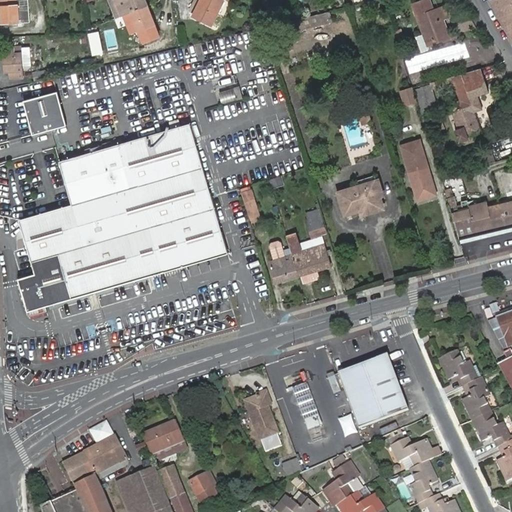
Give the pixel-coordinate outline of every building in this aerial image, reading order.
[(3,0),(4,22),(20,22),(28,21),(27,0),(3,0)] [(106,0),(114,20),(124,16),(129,13),(146,7),(143,0),(106,0)] [(192,12),(198,0),(192,0),(188,10),(192,12)] [(210,24),(221,0),(198,0),(192,12),(191,15),(210,24)] [(433,10),(429,0),(425,0),(412,5),(423,35),(427,46),(450,37),(443,19),(450,17),(445,5),(433,10)] [(511,0),(492,0),(511,38),(511,0)] [(285,14),(281,4),(270,8),(258,16),(277,25),(285,14)] [(150,16),(146,7),(129,13),(140,38),(157,31),(153,24),(151,25),(147,17),(150,16)] [(305,28),(334,22),(332,11),(302,17),(305,28)] [(427,46),(423,35),(416,38),(422,52),(426,50),(427,46)] [(5,47),(6,72),(10,72),(11,78),(24,78),(22,46),(5,47)] [(451,51),(445,53),(449,66),(455,65),(451,51)] [(501,62),(491,65),(495,77),(500,75),(504,70),(501,62)] [(481,68),(485,80),(495,77),(491,65),(481,68)] [(35,80),(51,77),(49,68),(33,71),(35,80)] [(481,68),(412,88),(417,103),(421,115),(439,110),(433,90),(453,83),(459,101),(478,94),(489,91),(485,80),(481,68)] [(223,103),(244,98),(241,86),(220,92),(223,103)] [(417,103),(412,88),(399,91),(404,107),(417,103)] [(57,91),(23,101),(33,134),(66,125),(57,91)] [(483,108),(478,94),(459,101),(451,104),(459,129),(454,130),(459,143),(463,142),(464,146),(475,142),(472,135),(481,132),(474,111),(483,108)] [(440,114),(422,119),(424,127),(442,121),(440,114)] [(442,121),(424,127),(427,135),(445,129),(442,121)] [(61,162),(74,206),(21,221),(36,275),(20,280),(24,296),(22,297),(28,317),(46,312),(45,308),(230,255),(192,125),(61,162)] [(511,135),(489,143),(495,162),(511,157),(511,135)] [(407,172),(416,201),(437,194),(428,166),(426,166),(422,153),(407,157),(412,171),(407,172)] [(359,216),(384,208),(380,196),(384,195),(379,180),(378,180),(375,172),(354,179),(356,187),(338,193),(345,214),(346,214),(348,221),(353,219),(352,216),(358,214),(359,216)] [(457,200),(468,198),(463,175),(452,177),(457,200)] [(281,178),(270,181),(273,189),(284,186),(281,178)] [(461,207),(450,210),(459,239),(511,226),(511,200),(490,206),(489,201),(486,202),(485,201),(471,205),(469,199),(460,202),(461,207)] [(255,200),(245,204),(251,222),(261,219),(255,200)] [(309,226),(312,238),(326,234),(322,222),(309,226)] [(291,249),(299,277),(318,271),(331,267),(324,244),(301,251),(296,234),(287,237),(291,249)] [(277,284),(299,277),(291,249),(284,251),(271,253),(273,260),(270,261),(277,284)] [(321,281),(318,271),(299,277),(302,286),(321,281)] [(511,311),(499,317),(511,346),(511,345),(511,311)] [(464,363),(457,350),(438,359),(449,379),(459,375),(464,385),(468,383),(479,378),(470,361),(464,363)] [(339,374),(361,430),(408,410),(386,355),(339,374)] [(511,358),(503,364),(511,380),(511,358)] [(335,376),(328,378),(334,394),(341,391),(335,376)] [(479,378),(468,383),(472,392),(460,398),(470,419),(491,409),(485,397),(491,394),(482,377),(479,378)] [(295,388),(306,420),(318,416),(307,385),(295,388)] [(248,402),(254,420),(257,419),(259,425),(255,426),(261,440),(279,434),(270,406),(272,405),(268,393),(259,396),(260,398),(248,402)] [(491,409),(470,419),(480,437),(490,432),(495,442),(500,440),(511,435),(503,420),(498,423),(491,409)] [(341,418),(346,436),(358,433),(353,415),(341,418)] [(306,420),(310,431),(322,427),(318,416),(306,420)] [(100,425),(91,430),(99,444),(85,452),(98,474),(129,457),(109,420),(100,425)] [(143,433),(154,458),(159,456),(157,453),(184,444),(177,422),(143,433)] [(384,434),(400,428),(397,422),(382,429),(384,434)] [(322,427),(310,431),(313,442),(325,438),(322,427)] [(505,450),(500,452),(495,455),(505,475),(511,471),(511,433),(511,435),(500,440),(505,450)] [(414,466),(427,459),(432,456),(429,449),(424,439),(412,445),(407,435),(389,444),(398,461),(409,455),(414,466)] [(500,440),(495,442),(500,452),(505,450),(500,440)] [(137,444),(139,453),(147,451),(146,443),(137,444)] [(436,445),(429,449),(432,456),(440,452),(436,445)] [(114,511),(110,500),(104,484),(100,479),(98,474),(85,452),(66,461),(80,488),(77,490),(78,492),(71,495),(70,493),(64,496),(65,499),(56,503),(45,509),(45,511),(114,511)] [(98,474),(100,479),(130,463),(131,460),(129,457),(98,474)] [(142,462),(145,469),(146,470),(155,467),(151,458),(142,462)] [(418,503),(433,495),(427,483),(437,479),(427,459),(414,466),(409,469),(415,482),(409,485),(418,503)] [(287,478),(303,473),(298,460),(283,465),(287,478)] [(340,480),(328,488),(339,504),(342,503),(356,493),(350,484),(359,477),(349,462),(334,471),(340,480)] [(155,467),(146,470),(117,481),(128,511),(176,511),(170,498),(160,472),(157,466),(155,467)] [(174,467),(160,472),(170,498),(176,511),(195,511),(188,494),(195,491),(191,480),(181,484),(174,467)] [(195,491),(197,495),(218,487),(212,472),(191,480),(195,491)] [(287,494),(276,508),(279,510),(281,511),(315,511),(321,505),(304,491),(296,501),(287,494)] [(356,493),(342,503),(347,511),(361,511),(364,510),(365,511),(380,511),(385,509),(374,493),(365,499),(360,491),(356,493)] [(459,511),(453,499),(445,504),(439,492),(433,495),(418,503),(423,511),(429,507),(431,511),(459,511)]
